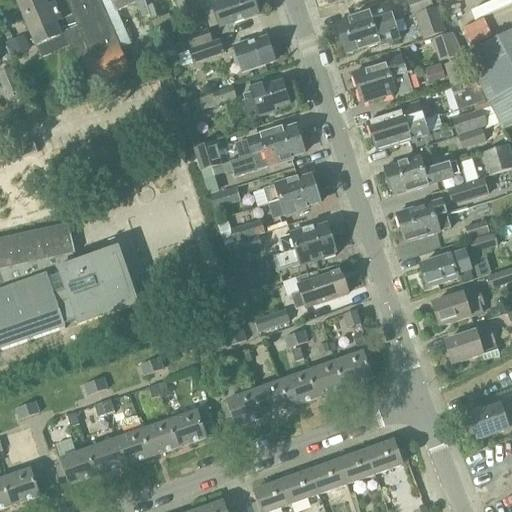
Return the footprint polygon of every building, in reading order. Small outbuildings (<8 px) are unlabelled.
[(72,16),(61,21),(54,5),(48,8),(44,0),(27,0),(17,4),(37,48),(61,37),(60,35),(68,32),(77,28),(72,16)] [(82,63),(94,89),(130,73),(120,49),(100,3),(98,0),(65,0),(72,16),(77,28),(68,32),(69,34),(65,35),(78,65),(82,63)] [(106,0),(100,3),(120,49),(130,44),(126,33),(117,13),(137,4),(139,4),(138,2),(136,0),(106,0)] [(172,0),(181,23),(196,18),(189,0),(172,0)] [(196,15),(213,10),(216,17),(215,17),(219,28),(230,24),(231,26),(258,16),(252,0),(229,0),(223,2),(223,4),(221,5),(218,0),(204,0),(192,4),(196,15)] [(429,0),(408,0),(414,18),(434,12),(429,0)] [(139,4),(137,4),(143,18),(149,15),(143,2),(139,4)] [(341,41),(393,24),(387,6),(367,12),(368,15),(335,25),(341,41)] [(435,11),(434,12),(414,18),(422,43),(443,36),(435,11)] [(153,25),(158,37),(175,29),(169,17),(153,25)] [(393,24),(341,41),(346,57),(378,46),(379,48),(398,42),(393,24)] [(210,31),(182,40),(164,46),(168,58),(214,43),(210,31)] [(511,33),(463,58),(502,132),(511,127),(511,33)] [(30,51),(24,36),(5,45),(11,59),(30,51)] [(452,36),(433,42),(440,63),(458,58),(452,36)] [(247,43),(233,48),(241,75),(273,64),(265,40),(248,46),(247,43)] [(226,57),(221,42),(190,52),(194,67),(226,57)] [(357,91),(407,76),(401,58),(384,63),(385,65),(353,76),(357,91)] [(463,62),(445,68),(452,89),(470,83),(463,62)] [(11,71),(0,76),(0,82),(7,98),(21,93),(11,71)] [(407,76),(357,91),(362,107),(394,97),(395,99),(412,94),(407,76)] [(242,96),(245,104),(242,105),(247,120),(259,117),(260,119),(275,114),(275,110),(288,106),(280,83),(263,88),(262,86),(250,90),(251,93),(242,96)] [(476,84),(461,88),(468,110),(487,105),(476,84)] [(231,89),(212,95),(216,106),(235,100),(231,89)] [(373,140),(417,125),(413,112),(402,115),(402,113),(368,124),(373,140)] [(460,139),(484,131),(489,129),(484,112),(454,122),(460,139)] [(417,125),(373,140),(377,153),(411,143),(410,141),(428,136),(424,123),(417,125)] [(248,142),(248,143),(238,147),(242,160),(299,142),(299,145),(302,142),(299,133),(296,132),(295,128),(283,132),(282,130),(259,137),(260,138),(248,142)] [(484,131),(460,139),(464,153),(489,145),(484,131)] [(235,178),(257,171),(269,167),(269,168),(292,161),(291,159),(303,156),(299,145),(299,142),(242,160),(230,164),(235,178)] [(33,144),(0,156),(0,159),(3,167),(37,154),(33,144)] [(203,174),(223,167),(218,155),(217,156),(214,145),(195,151),(198,162),(199,161),(203,174)] [(484,155),(491,179),(511,172),(511,150),(510,147),(484,155)] [(386,185),(434,170),(430,157),(419,160),(419,159),(385,169),(386,174),(384,176),(386,185)] [(389,193),(392,194),(394,198),(427,189),(428,186),(452,179),(448,166),(434,170),(386,185),(389,193)] [(225,175),(223,167),(203,174),(206,181),(225,175)] [(264,191),(268,205),(314,191),(310,178),(298,181),(297,179),(275,186),(275,187),(264,191)] [(486,180),(451,191),(454,203),(490,192),(486,180)] [(208,198),(212,210),(239,201),(236,189),(208,198)] [(318,205),(314,191),(268,205),(273,220),(284,217),(285,218),(307,211),(307,209),(318,205)] [(401,230),(446,217),(442,204),(431,207),(431,205),(396,215),(401,230)] [(446,217),(401,230),(405,245),(439,235),(439,233),(450,230),(446,217)] [(260,223),(230,233),(233,244),(264,234),(260,223)] [(470,244),(492,237),(488,223),(466,230),(470,244)] [(0,353),(64,331),(65,334),(139,308),(119,251),(78,266),(74,256),(67,226),(0,240),(0,285),(2,293),(0,293),(0,353)] [(284,255),(330,241),(325,227),(314,231),(313,229),(290,236),(290,237),(279,240),(284,255)] [(225,246),(226,246),(233,244),(230,233),(221,235),(225,246)] [(492,237),(470,244),(474,255),(496,248),(492,237)] [(257,238),(226,247),(230,258),(260,249),(257,238)] [(330,241),(284,255),(272,259),(277,274),(299,266),(300,267),(322,260),(323,261),(335,258),(330,241)] [(450,258),(419,268),(427,290),(457,281),(455,273),(468,269),(464,255),(450,260),(450,258)] [(250,267),(235,272),(236,274),(244,297),(259,291),(250,267)] [(511,276),(510,271),(488,279),(492,290),(511,283),(511,276)] [(307,275),(295,280),(300,294),(290,297),(295,311),(316,304),(317,306),(347,296),(339,273),(310,283),(307,275)] [(462,296),(432,306),(440,329),(470,320),(469,317),(467,312),(483,307),(478,293),(463,298),(462,296)] [(258,337),(290,326),(286,313),(253,324),(258,337)] [(355,313),(344,316),(348,330),(359,326),(355,313)] [(469,336),(444,344),(452,367),(482,357),(480,350),(493,345),(489,331),(476,336),(475,335),(469,336)] [(304,332),(295,336),(298,345),(307,341),(304,332)] [(243,333),(233,336),(237,345),(246,342),(243,333)] [(237,345),(233,336),(224,339),(227,349),(237,345)] [(298,345),(295,336),(286,339),(289,348),(298,345)] [(303,361),(299,350),(291,353),(295,364),(303,361)] [(244,365),(251,362),(248,353),(241,356),(244,365)] [(337,364),(346,390),(372,380),(368,370),(373,368),(368,354),(363,356),(363,354),(337,364)] [(239,356),(227,360),(231,371),(243,366),(239,356)] [(160,362),(151,366),(155,375),(164,372),(160,362)] [(309,374),(318,400),(346,390),(337,364),(309,374)] [(155,375),(151,366),(142,369),(146,378),(155,375)] [(318,400),(309,374),(281,383),(291,410),(318,400)] [(104,382),(95,385),(98,394),(107,391),(104,382)] [(254,393),(263,419),(291,410),(281,383),(254,393)] [(168,395),(164,384),(156,387),(160,398),(168,395)] [(89,397),(98,394),(95,385),(86,388),(89,397)] [(160,398),(156,387),(148,390),(151,401),(160,398)] [(263,419),(254,393),(227,403),(228,404),(221,406),(227,421),(232,419),(236,429),(263,419)] [(114,413),(110,402),(102,405),(105,416),(114,413)] [(499,407),(469,419),(478,442),(511,429),(511,403),(499,408),(499,407)] [(35,404),(25,408),(29,418),(39,414),(35,404)] [(97,419),(105,416),(102,405),(93,408),(97,419)] [(29,418),(25,408),(15,411),(19,421),(29,418)] [(202,413),(170,423),(179,450),(206,440),(203,430),(208,428),(202,413)] [(78,427),(75,416),(67,419),(70,430),(78,427)] [(152,459),(179,450),(170,423),(142,433),(152,459)] [(124,469),(152,459),(142,433),(115,442),(124,469)] [(124,469),(115,442),(87,452),(97,479),(124,469)] [(394,443),(365,453),(374,477),(402,467),(403,466),(407,465),(402,452),(398,454),(394,443)] [(69,488),(97,479),(87,452),(60,461),(61,462),(55,464),(60,479),(62,479),(65,478),(69,488)] [(365,453),(337,463),(346,487),(374,477),(365,453)] [(318,497),(346,487),(337,463),(310,473),(318,497)] [(31,472),(4,481),(13,507),(39,498),(36,488),(41,486),(36,471),(31,473),(31,472)] [(310,473),(282,483),(291,507),(318,497),(310,473)] [(0,511),(13,507),(4,481),(0,482),(0,511)] [(277,511),(291,507),(282,483),(254,494),(258,504),(253,507),(254,511),(277,511)]
